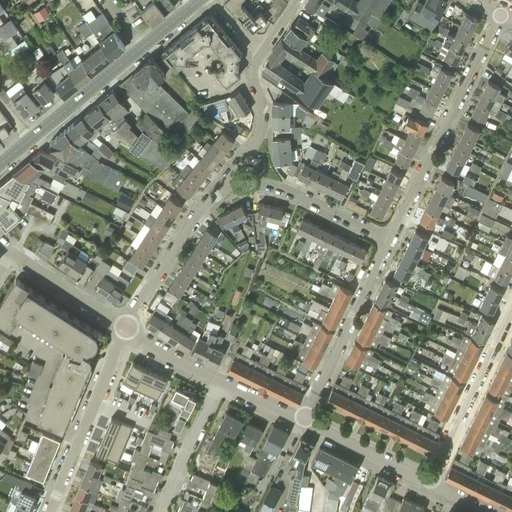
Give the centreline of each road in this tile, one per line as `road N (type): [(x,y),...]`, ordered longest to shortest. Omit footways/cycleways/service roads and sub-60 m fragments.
road 1 (residential): [(501,11),(388,241)]
road 2 (residential): [(50,511),(125,326)]
road 3 (residential): [(388,241),(303,420)]
road 4 (residential): [(428,481),(511,308)]
road 5 (residential): [(216,195),(271,185),(388,241)]
road 6 (secondary): [(0,165),(142,48)]
road 7 (residential): [(125,326),(216,195)]
road 8 (residential): [(216,195),(260,130),(252,78),(260,52)]
road 9 (residential): [(161,511),(219,380)]
road 10 (residential): [(428,481),(303,420)]
road 11 (residential): [(125,326),(11,253)]
